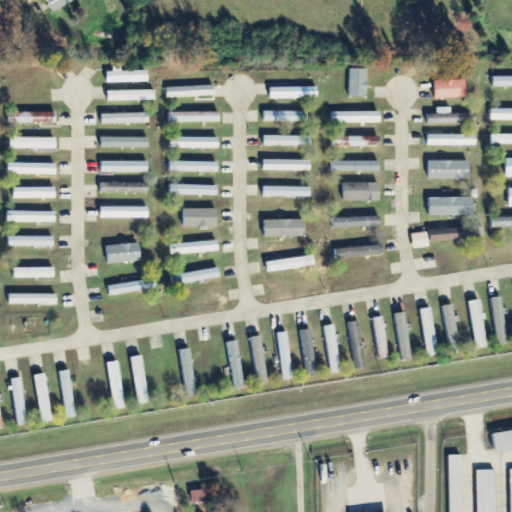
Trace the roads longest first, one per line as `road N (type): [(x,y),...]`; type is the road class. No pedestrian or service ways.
road 1 (primary): [(0,475),(511,389)]
road 2 (residential): [(0,352),(511,266)]
road 3 (residential): [(88,338),(78,264),(78,90)]
road 4 (residential): [(250,311),(239,232),(241,89)]
road 5 (residential): [(412,282),(401,209),(401,90)]
